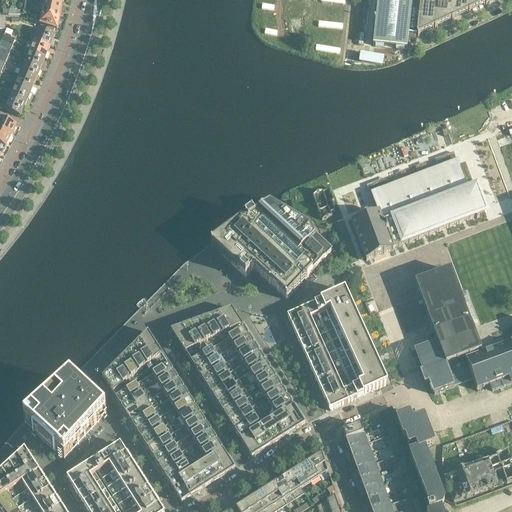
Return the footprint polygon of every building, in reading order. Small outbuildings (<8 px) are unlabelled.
[(378,0),(373,47),(406,50),(408,35),(416,35),(420,3),(411,2),(411,0),(378,0)] [(420,0),(420,3),(416,35),(416,36),(417,36),(417,37),(419,36),(495,0),(420,0)] [(43,3),(41,15),(60,19),(62,7),(43,3)] [(36,18),(35,23),(39,25),(41,26),(54,30),(55,29),(57,30),(60,19),(41,15),(37,14),(36,18)] [(39,29),(34,41),(50,48),(55,36),(53,35),(54,30),(41,26),(40,29),(39,29)] [(4,35),(1,41),(13,46),(15,40),(4,35)] [(1,41),(0,44),(0,53),(8,57),(11,51),(13,46),(1,41)] [(34,41),(29,53),(45,60),(50,48),(34,41)] [(29,53),(24,64),(40,71),(45,60),(29,53)] [(16,69),(14,74),(19,76),(35,83),(40,71),(24,64),(21,71),(16,69)] [(19,76),(14,87),(30,94),(35,83),(19,76)] [(14,87),(9,99),(25,106),(30,94),(14,87)] [(9,99),(4,110),(20,117),(25,106),(9,99)] [(0,131),(11,137),(13,133),(14,133),(16,128),(15,128),(16,127),(0,118),(0,131)] [(0,144),(5,147),(8,143),(11,138),(10,138),(11,137),(0,131),(0,144)] [(511,156),(502,161),(503,165),(511,161),(511,156)] [(458,164),(373,196),(379,210),(380,213),(379,213),(382,222),(383,222),(393,249),(441,231),(449,228),(476,218),(476,219),(478,219),(477,216),(485,213),(476,189),(467,192),(467,191),(467,189),(467,190),(467,189),(458,167),(459,167),(459,166),(458,166),(458,164)] [(323,192),(312,196),(316,205),(315,205),(318,213),(319,212),(322,221),(332,217),(331,213),(335,212),(332,202),(334,201),(330,190),(323,193),(323,192)] [(271,202),(264,207),(253,214),(313,272),(328,256),(329,255),(332,252),(320,240),(315,235),(309,224),(271,202)] [(379,213),(351,223),(366,262),(394,251),(393,250),(393,249),(390,240),(383,222),(382,222),(379,213)] [(313,272),(253,214),(211,244),(211,245),(211,247),(234,268),(245,278),(253,270),(286,301),(308,277),(313,272)] [(450,270),(415,283),(438,343),(436,344),(444,364),(445,367),(447,366),(465,360),(479,354),(479,353),(481,352),(450,270)] [(329,410),(330,412),(387,385),(378,365),(379,365),(377,361),(376,361),(373,353),(373,352),(369,342),(368,342),(364,334),(365,334),(360,324),(359,324),(356,316),(356,315),(354,311),(345,291),(287,318),(288,319),(287,320),(290,325),(293,330),(292,330),(295,336),(297,339),(296,340),(299,346),(300,345),(301,349),(300,349),(303,355),(304,355),(305,358),(307,364),(308,364),(310,367),(309,368),(312,373),(314,377),(313,377),(316,383),(317,382),(318,386),(317,386),(320,392),(321,392),(322,395),(324,401),(325,401),(326,404),(326,405),(328,410),(329,410)] [(235,335),(244,329),(231,309),(221,313),(235,335)] [(234,335),(235,335),(221,313),(211,317),(225,340),(234,335)] [(211,317),(201,320),(216,344),(225,340),(211,317)] [(201,320),(191,324),(207,349),(216,344),(201,320)] [(191,324),(181,328),(197,353),(207,349),(191,324)] [(181,328),(171,332),(187,358),(197,353),(181,328)] [(191,363),(240,441),(249,435),(284,413),(294,407),(244,329),(235,335),(234,335),(191,363)] [(148,333),(140,341),(156,366),(164,359),(148,333)] [(132,348),(148,372),(156,366),(140,341),(132,348)] [(473,380),(477,391),(490,386),(492,392),(511,384),(511,344),(511,343),(479,355),(479,354),(465,360),(473,381),(473,380)] [(436,344),(415,352),(423,373),(444,364),(436,344)] [(125,356),(139,379),(148,372),(132,348),(125,356)] [(117,363),(131,386),(139,379),(125,356),(117,363)] [(465,360),(447,366),(453,380),(454,379),(456,386),(455,386),(455,387),(473,381),(465,360)] [(110,371),(123,392),(131,386),(117,363),(110,371)] [(423,373),(421,373),(425,384),(429,382),(434,395),(455,387),(455,386),(456,386),(454,379),(453,380),(447,366),(445,367),(444,364),(423,373)] [(115,399),(170,486),(179,480),(214,458),(223,452),(168,365),(124,394),(115,399)] [(102,378),(115,399),(124,394),(123,393),(123,392),(110,371),(102,378)] [(70,382),(25,422),(34,431),(36,433),(35,433),(36,434),(37,434),(42,438),(41,439),(42,440),(43,439),(49,445),(49,446),(50,446),(55,451),(55,452),(56,451),(64,459),(105,415),(75,387),(70,382)] [(296,431),(305,425),(294,407),(284,413),(296,431)] [(382,415),(381,416),(381,417),(384,420),(385,421),(386,420),(393,416),(394,415),(393,414),(392,411),(391,411),(390,411),(388,411),(385,413),(382,415)] [(249,435),(261,453),(296,431),(284,413),(249,435)] [(410,414),(396,419),(403,437),(405,437),(411,452),(412,453),(424,448),(434,445),(425,419),(422,418),(417,420),(415,414),(410,416),(410,414)] [(360,426),(344,434),(346,441),(364,435),(360,426)] [(240,441),(252,459),(261,453),(249,435),(240,441)] [(364,435),(346,441),(350,452),(367,445),(364,435)] [(121,446),(120,444),(66,478),(57,485),(50,489),(15,511),(164,511),(161,507),(160,507),(158,504),(159,504),(155,498),(155,499),(153,496),(153,495),(150,490),(149,490),(147,487),(148,486),(144,481),(144,482),(142,478),(139,473),(138,473),(136,470),(137,469),(133,464),(131,461),(128,455),(127,456),(125,453),(124,454),(123,452),(125,451),(122,445),(121,446)] [(367,445),(350,452),(354,462),(371,455),(367,445)] [(411,452),(410,453),(430,507),(428,507),(430,511),(441,507),(442,506),(444,501),(424,448),(412,453),(411,452)] [(41,475),(24,449),(23,450),(22,450),(18,454),(18,455),(15,457),(10,461),(11,462),(8,464),(7,464),(3,468),(3,469),(0,472),(0,471),(0,511),(15,511),(50,489),(49,489),(50,488),(47,483),(46,483),(44,480),(45,480),(41,474),(41,475)] [(226,475),(235,470),(223,452),(214,458),(226,475)] [(488,461),(444,477),(454,503),(461,500),(498,487),(498,486),(506,483),(506,484),(511,481),(511,461),(511,462),(508,453),(496,458),(497,458),(488,462),(488,461)] [(322,455),(309,462),(320,478),(328,473),(322,455)] [(371,455),(354,462),(358,472),(375,466),(371,455)] [(214,458),(179,480),(190,498),(226,475),(214,458)] [(309,462),(300,468),(311,484),(320,478),(309,462)] [(375,466),(358,472),(361,482),(379,476),(375,466)] [(300,468),(291,474),(301,490),(311,484),(300,468)] [(291,474),(282,480),(295,500),(304,494),(301,490),(291,474)] [(379,476),(361,482),(365,492),(382,486),(379,476)] [(170,486),(181,504),(190,498),(179,480),(170,486)] [(282,480),(273,485),(286,505),(295,500),(282,480)] [(273,485),(264,491),(277,511),(286,505),(273,485)] [(382,486),(365,492),(369,502),(386,496),(382,486)] [(264,491),(255,497),(264,511),(275,511),(277,511),(264,491)] [(325,493),(319,497),(321,501),(328,497),(325,493)] [(386,496),(369,502),(372,511),(373,511),(390,506),(386,496)] [(264,511),(255,497),(246,503),(251,511),(264,511)] [(319,497),(312,501),(315,505),(321,501),(319,497)] [(335,497),(317,508),(318,511),(338,511),(340,511),(335,497)] [(251,511),(246,503),(236,509),(238,511),(251,511)]
